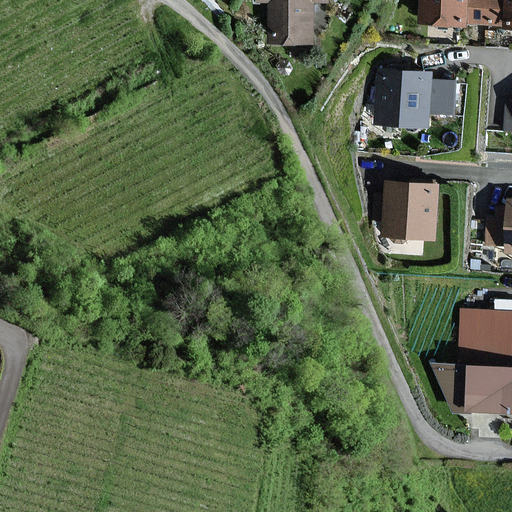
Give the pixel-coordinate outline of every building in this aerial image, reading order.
[(258,0),(259,1),(272,1),(272,40),(312,40),(312,0),(258,0)] [(423,0),(422,22),(466,24),(466,21),(466,0),(423,0)] [(506,24),(507,0),(466,0),(466,21),(506,24)] [(431,72),(380,69),(377,122),(428,126),(428,111),(452,112),(454,82),(431,80),(431,72)] [(438,185),(387,183),(386,195),(377,194),(376,218),(383,218),(382,235),(435,238),(438,185)] [(511,200),(510,201),(509,219),(500,219),(499,243),(508,244),(507,252),(511,251),(511,200)] [(511,312),(462,311),(460,377),(466,377),(465,411),(511,412),(511,312)]
